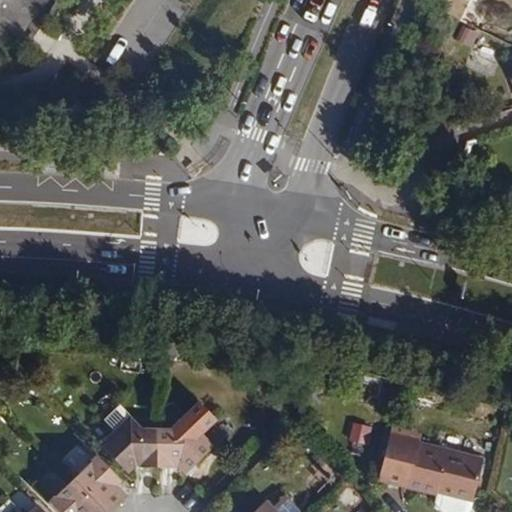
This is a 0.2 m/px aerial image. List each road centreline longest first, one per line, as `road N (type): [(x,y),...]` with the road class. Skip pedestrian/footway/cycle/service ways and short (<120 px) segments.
road 1 (secondary): [(239,278),(324,291),(511,340)]
road 2 (secondary): [(0,260),(150,263),(239,278)]
road 3 (secondary): [(288,220),(383,0)]
road 4 (secondary): [(511,273),(288,220)]
road 5 (secondary): [(316,0),(223,209)]
road 6 (secondary): [(223,209),(0,189)]
